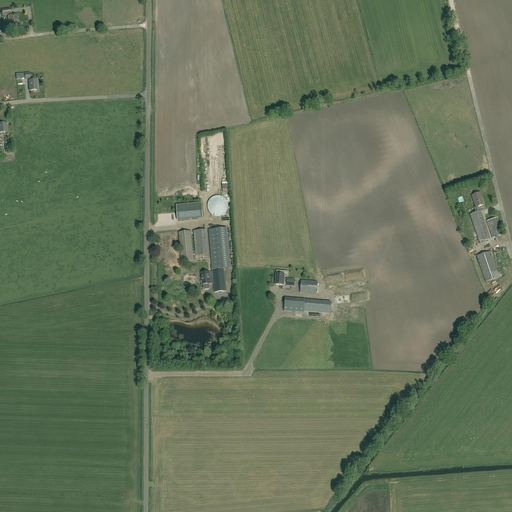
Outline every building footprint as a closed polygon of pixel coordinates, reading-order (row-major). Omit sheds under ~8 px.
[(8,17),(10,29),(18,28),(16,16),(8,17)] [(36,80),(28,81),(29,91),(37,90),(36,80)] [(475,212),(470,214),(480,243),(490,239),(480,211),(479,212),(478,207),(484,205),(480,193),(472,196),(476,208),(474,208),(475,212)] [(227,209),(228,206),(227,204),(226,201),(225,199),(223,198),(220,197),(218,196),(215,197),(212,198),(210,199),(209,201),(208,204),(207,206),(208,209),(209,212),(210,214),(212,215),(215,216),(218,217),(220,216),(223,215),(225,214),(226,212),(227,209)] [(179,219),(203,218),(202,203),(178,204),(179,219)] [(497,218),(486,222),(492,239),(504,235),(497,218)] [(209,272),(200,273),(202,285),(203,285),(203,289),(204,290),(208,289),(209,288),(209,285),(210,285),(210,284),(213,284),(214,293),(225,292),(223,269),(230,269),(227,228),(208,230),(213,278),(209,278),(209,272)] [(205,230),(193,232),(196,256),(207,255),(205,230)] [(190,232),(178,233),(181,262),(193,261),(190,232)] [(499,278),(490,252),(477,257),(486,283),(499,278)] [(276,274),(275,285),(283,286),(283,285),(286,285),(286,286),(294,287),(295,280),(287,279),(287,280),(284,279),(284,275),(287,275),(288,272),(276,271),(276,274)] [(301,281),(300,293),(316,294),(317,282),(301,281)] [(331,302),(305,301),(305,300),(285,299),(284,311),(304,312),(330,313),(331,302)]
